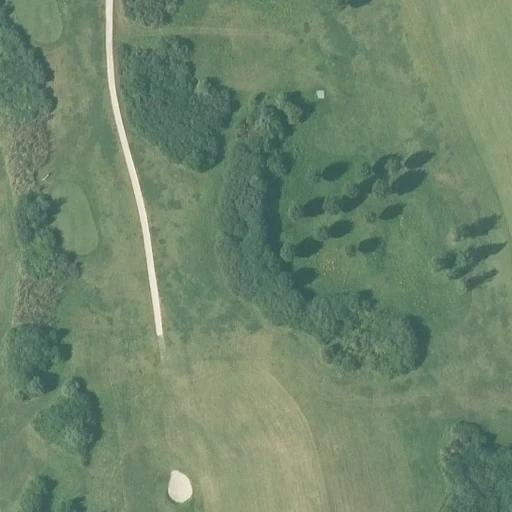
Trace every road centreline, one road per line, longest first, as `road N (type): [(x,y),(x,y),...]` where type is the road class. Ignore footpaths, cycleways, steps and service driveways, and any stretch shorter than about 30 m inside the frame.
road 1 (track): [(1,309),(118,333),(186,337),(371,403),(511,401)]
road 2 (track): [(107,0),(113,110),(143,223),(159,334)]
